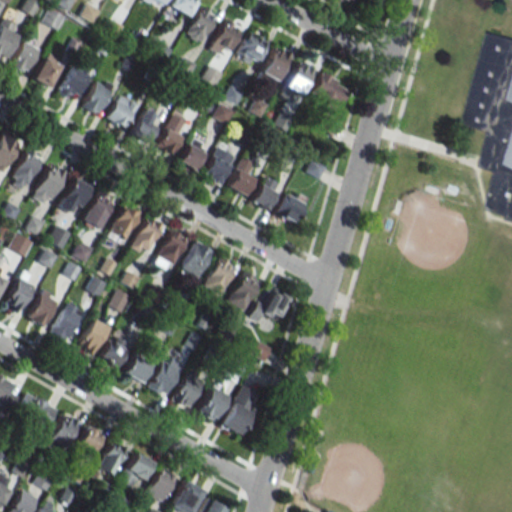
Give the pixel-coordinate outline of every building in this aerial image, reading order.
[(159,0),(141,0),(156,8),(159,0)] [(167,0),(163,7),(183,17),(192,0),(167,0)] [(182,35),(198,42),(212,12),(196,4),(182,35)] [(53,29),(59,15),(44,8),(37,21),(53,29)] [(0,56),(16,27),(0,18),(0,56)] [(205,49),(223,57),(237,26),(220,18),(205,49)] [(263,39),(244,31),(232,57),(252,65),(263,39)] [(511,37),(490,32),(464,123),(490,130),(482,166),(498,171),(489,208),(511,214),(511,37)] [(34,48),(18,40),(7,65),(23,72),(34,48)] [(257,72),(273,80),(287,53),(271,45),(257,72)] [(58,60),(42,52),(28,78),(44,87),(58,60)] [(170,69),(183,76),(191,63),(178,56),(170,69)] [(283,81),(298,90),(311,68),(296,59),(283,81)] [(55,94),(71,101),(86,68),(69,61),(55,94)] [(326,108),(344,94),(326,72),(308,86),(326,108)] [(107,83),(91,77),(79,108),(95,114),(107,83)] [(133,102),(115,93),(102,119),(121,128),(133,102)] [(151,127),(142,121),(148,113),(140,108),(125,132),(141,142),(151,127)] [(165,153),(182,121),(168,113),(151,146),(165,153)] [(0,166),(13,142),(0,134),(0,166)] [(191,170),(201,152),(185,142),(174,160),(191,170)] [(37,158),(23,150),(4,181),(19,190),(37,158)] [(223,159),(206,155),(200,177),(217,182),(223,159)] [(241,172),(247,161),(238,156),(222,186),(240,195),(250,176),(241,172)] [(321,164),(308,158),(302,171),(315,177),(321,164)] [(28,196),(45,205),(62,171),(45,162),(28,196)] [(246,200),(262,209),(276,184),(260,175),(246,200)] [(54,206),(70,214),(85,185),(68,177),(54,206)] [(302,198),(283,189),(271,214),(289,223),(302,198)] [(77,220),(93,229),(108,201),(92,192),(77,220)] [(106,230),(123,238),(135,212),(117,204),(106,230)] [(128,242),(143,250),(157,224),(142,216),(128,242)] [(66,232),(51,224),(42,240),(57,248),(66,232)] [(151,255),(166,265),(183,239),(168,229),(151,255)] [(67,254),(81,262),(89,248),(75,240),(67,254)] [(176,268),(192,276),(206,249),(190,240),(176,268)] [(212,297),(230,266),(215,257),(197,288),(212,297)] [(0,303),(0,304),(14,312),(32,277),(18,269),(0,303)] [(237,311),(254,279),(238,270),(221,303),(237,311)] [(39,327),(55,297),(38,288),(23,318),(39,327)] [(245,316),(258,322),(262,314),(273,319),(285,296),(269,288),(262,302),(254,298),(245,316)] [(80,310),(64,300),(45,330),(61,340),(80,310)] [(102,326),(87,319),(73,346),(88,353),(102,326)] [(124,344),(106,335),(94,359),(112,368),(124,344)] [(259,360),(266,347),(251,340),(245,353),(259,360)] [(146,362),(127,354),(118,375),(137,383),(146,362)] [(177,363),(159,354),(143,387),(161,396),(177,363)] [(183,407),(198,381),(182,373),(168,399),(183,407)] [(9,382),(0,377),(0,405),(6,409),(13,395),(5,391),(9,382)] [(216,426),(234,435),(254,392),(235,383),(216,426)] [(192,412),(209,420),(222,392),(205,384),(192,412)] [(13,411),(44,426),(53,406),(22,392),(13,411)] [(45,441),(62,448),(74,419),(57,412),(45,441)] [(88,454),(98,432),(82,425),(72,447),(88,454)] [(121,447),(105,440),(94,468),(109,475),(121,447)] [(129,477),(136,481),(148,462),(131,452),(114,480),(124,486),(129,477)] [(138,497),(154,506),(170,477),(154,468),(138,497)] [(42,489),(48,476),(35,470),(29,483),(42,489)] [(0,499),(11,481),(0,474),(0,499)] [(166,507),(176,511),(186,511),(198,488),(178,479),(166,507)] [(24,511),(33,498),(18,489),(3,511),(24,511)] [(33,511),(50,511),(47,510),(51,503),(42,498),(33,511)] [(199,511),(218,511),(222,505),(205,499),(199,511)]
